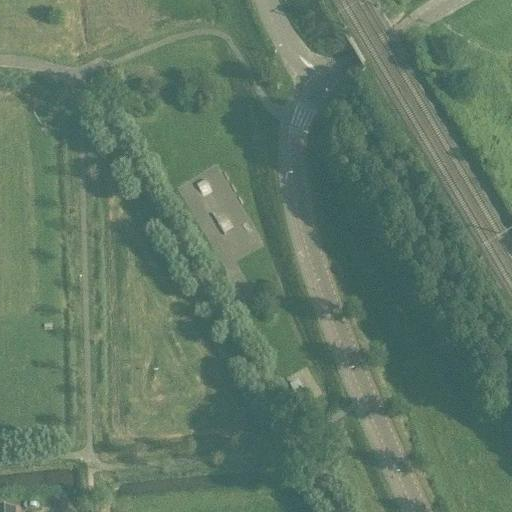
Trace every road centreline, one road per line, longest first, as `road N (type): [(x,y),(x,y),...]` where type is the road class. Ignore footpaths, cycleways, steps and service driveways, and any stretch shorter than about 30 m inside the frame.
road 1 (tertiary): [(332,84),(299,136),(301,227),(365,404),(420,511)]
road 2 (tertiary): [(332,84),(458,0)]
